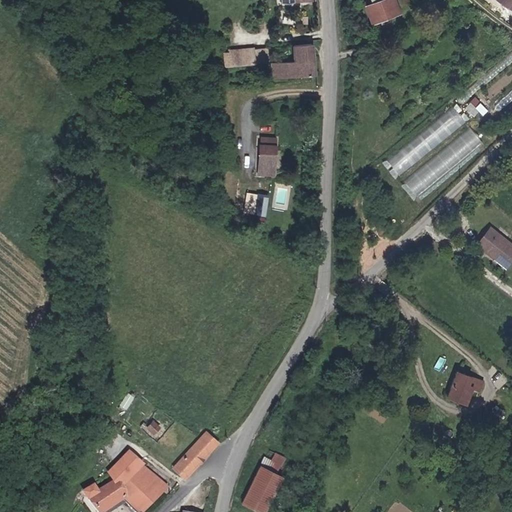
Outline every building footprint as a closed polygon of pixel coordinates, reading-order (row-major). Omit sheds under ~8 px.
[(400,14),(395,0),(369,0),(365,1),(371,23),(400,14)] [(272,61),(273,78),(314,75),(311,43),(294,44),(295,59),(272,61)] [(227,51),(229,65),(254,63),(252,48),(227,51)] [(399,173),(468,122),(456,106),(388,158),(399,173)] [(471,127),(405,180),(418,196),(484,143),(471,127)] [(276,138),(262,137),(262,173),(276,173),(276,163),(275,163),(275,152),(276,152),(276,138)] [(267,214),(269,192),(248,191),(247,212),(267,214)] [(511,263),(511,242),(492,226),(477,245),(508,269),(511,263)] [(482,390),(485,381),(456,371),(447,396),(466,403),(472,387),(482,390)] [(155,432),(160,426),(154,420),(148,427),(155,432)] [(174,465),(185,476),(218,442),(206,431),(174,465)] [(267,511),(283,476),(278,474),(286,456),(268,448),(244,501),(267,511)] [(137,511),(139,511),(168,485),(144,463),(131,450),(108,472),(112,481),(98,490),(94,484),(83,492),(96,511),(101,511),(123,497),(137,511)]
